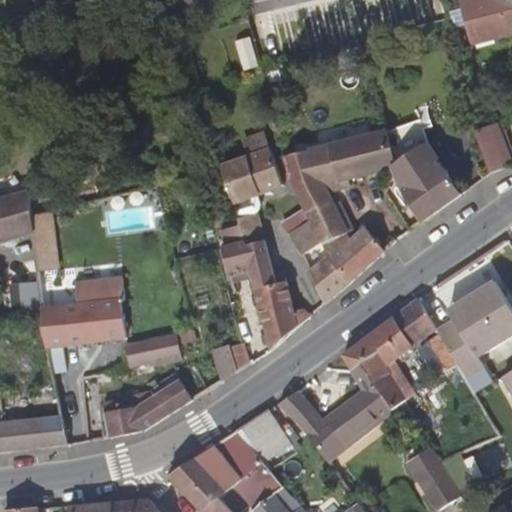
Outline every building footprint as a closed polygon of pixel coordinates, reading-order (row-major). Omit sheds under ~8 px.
[(511,33),(511,0),(466,0),(462,1),(474,44),(511,33)] [(495,172),(511,165),(511,145),(503,122),(478,131),(476,132),(492,174),(495,172)] [(424,224),(463,195),(430,143),(397,163),(388,131),(287,156),(294,183),(314,225),(323,244),(328,256),(311,270),(326,305),(333,299),(381,258),(386,253),(366,227),(351,239),(348,232),(354,228),(342,202),(334,204),(332,194),(351,188),(350,180),(394,169),(396,172),(406,196),(424,224)] [(292,183),(282,144),(271,148),(284,187),(292,183)] [(233,202),(234,204),(250,199),(284,187),(271,148),(223,165),(224,168),(229,189),(221,190),(224,203),(233,202)] [(31,190),(0,198),(0,244),(35,235),(33,216),(31,190)] [(234,204),(244,239),(260,235),(250,199),(234,204)] [(46,213),(33,216),(35,235),(38,256),(48,256),(52,255),(46,213)] [(323,244),(314,225),(295,233),(303,252),(323,244)] [(274,348),(313,316),(305,309),(295,310),(288,281),(278,283),(267,241),(245,245),(245,242),(222,247),(228,274),(230,274),(250,269),(253,280),(271,351),(274,348)] [(38,256),(43,308),(53,307),(48,256),(38,256)] [(79,304),(123,299),(126,298),(124,277),(103,278),(102,267),(80,269),(80,282),(77,282),(79,304)] [(233,285),(253,280),(250,269),(230,274),(233,285)] [(441,335),(459,364),(468,379),(485,368),(479,358),(511,338),(511,307),(497,283),(451,311),(456,321),(440,331),(441,335)] [(45,333),(48,349),(127,340),(123,299),(79,304),(53,307),(43,308),(44,319),(45,327),(45,333)] [(421,299),(396,318),(415,348),(439,331),(421,299)] [(396,318),(345,355),(353,371),(381,353),(410,399),(418,394),(397,361),(415,348),(396,318)] [(128,344),(130,365),(153,361),(153,366),(184,359),(181,345),(198,341),(195,330),(128,344)] [(459,364),(441,335),(420,351),(439,378),(459,364)] [(238,373),(250,365),(243,342),(231,346),(238,373)] [(225,381),(238,373),(231,346),(215,350),(225,381)] [(301,393),(280,406),(292,415),(312,438),(329,462),(407,402),(410,399),(381,353),(353,371),(364,392),(324,422),(301,393)] [(159,383),(160,386),(165,390),(181,379),(176,372),(159,383)] [(145,433),(195,400),(181,379),(165,390),(160,386),(149,391),(119,402),(100,404),(104,440),(145,433)] [(266,414),(238,432),(266,464),(294,445),(272,411),(266,414)] [(64,414),(0,423),(0,436),(3,455),(68,445),(64,414)] [(202,511),(241,511),(251,504),(260,495),(264,492),(270,500),(286,487),(273,472),(266,464),(238,432),(203,454),(168,476),(202,511)] [(443,511),(466,498),(445,462),(434,446),(407,463),(437,511),(443,511)] [(297,511),(303,508),(286,487),(270,500),(267,503),(256,511),(254,511),(297,511)] [(256,511),(267,503),(260,495),(251,504),(256,511)] [(161,511),(150,498),(136,499),(136,511),(161,511)] [(136,511),(136,499),(112,501),(112,511),(136,511)] [(112,511),(112,501),(72,505),(72,511),(112,511)]
